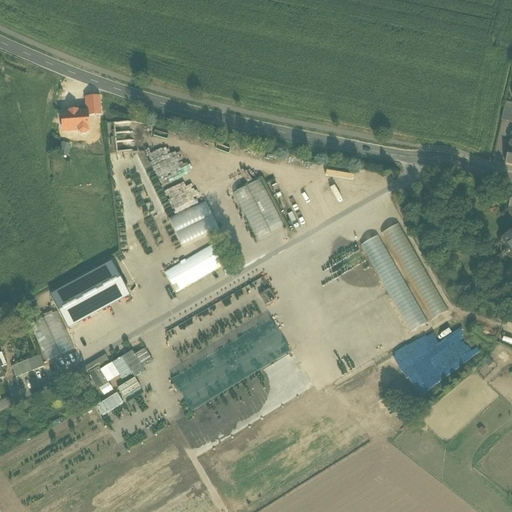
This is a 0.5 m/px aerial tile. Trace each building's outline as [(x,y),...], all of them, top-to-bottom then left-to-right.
[(100,97),(86,99),(87,112),(88,112),(88,117),(101,115),(100,97)] [(501,121),(511,123),(511,108),(504,106),(501,121)] [(69,113),(61,114),(63,133),(79,132),(79,133),(81,135),(85,135),(87,133),(87,131),(89,131),(88,117),(88,112),(87,112),(77,113),(77,112),(69,112),(69,113)] [(82,152),(94,154),(96,142),(74,138),(72,148),(83,150),(82,152)] [(62,142),(60,153),(69,155),(71,144),(62,142)] [(137,217),(148,211),(123,157),(112,162),(137,217)] [(160,214),(213,187),(202,164),(149,191),(160,214)] [(257,241),(284,227),(260,180),(233,194),(257,241)] [(205,202),(169,220),(182,247),(218,230),(205,202)] [(400,224),(382,233),(413,293),(422,288),(433,310),(430,312),(433,319),(447,312),(400,224)] [(511,232),(501,240),(511,255),(511,232)] [(216,242),(164,272),(176,293),(228,263),(216,242)] [(110,260),(111,264),(127,293),(142,285),(125,252),(110,260)] [(351,253),(334,261),(376,351),(394,343),(351,253)] [(50,296),(68,329),(129,296),(127,293),(111,264),(50,296)] [(29,326),(46,362),(74,349),(58,312),(29,326)] [(132,351),(111,364),(119,377),(122,381),(132,375),(134,379),(145,372),(142,368),(153,362),(145,349),(134,356),(132,351)] [(28,360),(32,372),(44,367),(39,356),(28,360)] [(106,356),(78,372),(82,377),(109,361),(106,356)] [(11,367),(16,378),(32,372),(28,360),(11,367)] [(110,361),(99,368),(108,383),(114,380),(119,377),(111,364),(110,361)] [(98,389),(108,383),(99,368),(88,374),(98,389)] [(134,379),(117,389),(124,399),(141,389),(134,379)] [(117,394),(96,407),(102,417),(123,404),(117,394)] [(134,408),(148,404),(145,394),(131,399),(134,408)]
